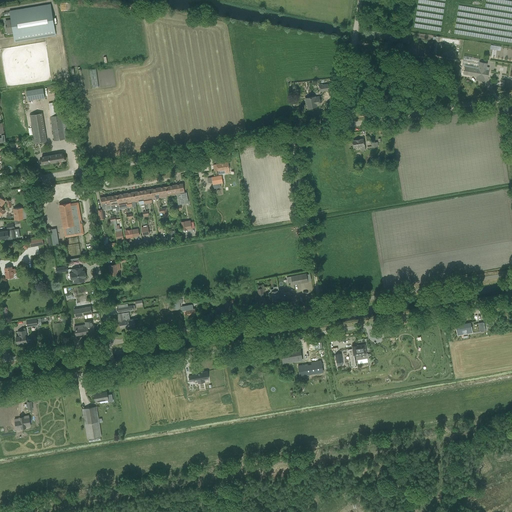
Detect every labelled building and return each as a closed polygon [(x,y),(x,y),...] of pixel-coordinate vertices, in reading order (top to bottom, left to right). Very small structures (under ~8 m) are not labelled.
[(11,20),(6,21),(6,25),(6,27),(7,27),(8,33),(13,32),(15,41),(55,34),(53,22),(50,9),(37,11),(36,6),(23,9),(23,14),(11,16),(11,20)] [(472,68),(465,66),(464,74),(477,76),(476,80),(484,81),(484,78),(487,78),(489,71),(486,70),(487,63),(479,62),(478,69),(475,68),(475,70),(472,69),(472,68)] [(319,92),(323,91),(333,89),(332,83),(318,86),(319,92)] [(319,97),(315,98),(315,96),(305,98),(306,105),(307,104),(308,108),(317,106),(316,104),(320,103),(319,97)] [(59,105),(49,107),(51,117),(61,115),(59,105)] [(41,113),(30,115),(34,144),(46,142),(41,113)] [(51,117),(50,117),(55,140),(69,138),(65,114),(61,115),(51,117)] [(365,150),(365,148),(363,139),(352,141),(353,148),(361,146),(361,151),(365,150)] [(66,160),(65,155),(63,156),(62,153),(42,157),(42,159),(40,160),(41,164),(66,160)] [(217,164),(213,165),(214,172),(218,171),(219,175),(225,174),(227,173),(230,173),(228,162),(225,163),(217,164)] [(212,177),(207,178),(208,183),(212,183),(213,185),(214,189),(221,188),(220,184),(220,183),(223,183),(221,175),(212,177)] [(184,193),(183,184),(174,185),(176,195),(178,205),(185,204),(184,198),(187,197),(186,193),(184,193)] [(166,187),(168,196),(176,195),(174,185),(166,187)] [(158,188),(160,197),(168,196),(166,187),(158,188)] [(150,189),(151,199),(160,197),(158,188),(150,189)] [(142,191),(143,200),(144,204),(152,203),(151,199),(150,189),(142,191)] [(142,191),(134,192),(135,202),(143,200),(142,191)] [(134,192),(125,194),(128,207),(132,207),(131,202),(135,202),(134,192)] [(117,195),(119,207),(123,206),(124,208),(128,207),(125,194),(117,195)] [(114,208),(116,208),(119,207),(117,195),(109,196),(111,208),(111,209),(114,209),(114,208)] [(111,208),(109,196),(101,198),(102,207),(106,207),(106,209),(111,208)] [(65,237),(77,235),(84,234),(82,223),(80,223),(80,220),(81,220),(80,211),(79,209),(78,202),(70,204),(70,203),(60,205),(59,205),(63,227),(65,237)] [(17,208),(13,209),(15,220),(20,220),(24,219),(24,218),(27,218),(26,213),(29,213),(29,208),(23,208),(17,208)] [(192,228),(190,220),(181,222),(183,230),(192,228)] [(53,245),(59,244),(56,228),(50,229),(53,245)] [(123,239),(122,230),(121,228),(117,229),(115,229),(115,231),(117,240),(123,239)] [(16,237),(15,229),(0,231),(0,238),(5,238),(5,240),(13,239),(13,238),(16,237)] [(109,265),(111,275),(118,274),(117,270),(120,269),(119,264),(109,265)] [(12,267),(5,268),(6,278),(13,277),(13,273),(16,273),(15,269),(12,269),(12,267)] [(74,283),(79,282),(84,281),(84,277),(86,277),(85,271),(82,271),(81,267),(72,269),(73,273),(70,273),(71,280),(74,279),(74,283)] [(308,281),(310,280),(309,273),(306,274),(306,273),(291,276),(291,277),(292,282),(293,284),(308,281)] [(270,292),(272,302),(280,300),(279,290),(270,292)] [(279,290),(280,300),(292,298),(290,292),(284,293),(284,290),(279,290)] [(172,301),(173,305),(174,310),(180,309),(179,303),(183,303),(182,299),(179,300),(179,299),(178,300),(172,301)] [(118,308),(117,308),(118,312),(133,310),(132,306),(128,306),(128,303),(118,305),(118,308)] [(195,309),(193,309),(192,305),(183,306),(184,317),(187,316),(196,315),(195,309)] [(84,315),(87,315),(92,314),(91,306),(86,307),(83,308),(84,315)] [(84,315),(83,308),(74,309),(75,317),(84,315)] [(134,319),(128,320),(126,321),(124,313),(118,314),(120,328),(129,326),(135,325),(134,319)] [(31,319),(27,320),(28,327),(32,326),(38,325),(37,322),(41,322),(41,321),(40,319),(40,318),(36,319),(31,319)] [(93,326),(92,321),(85,322),(86,327),(87,329),(86,330),(87,334),(95,332),(94,326),(93,326)] [(458,335),(472,333),(470,323),(471,323),(471,322),(455,325),(456,325),(458,335)] [(86,327),(83,328),(83,325),(74,326),(76,335),(87,334),(86,330),(87,329),(86,327)] [(32,337),(27,338),(26,330),(19,331),(20,336),(16,337),(17,344),(21,343),(21,345),(33,343),(32,337)] [(355,346),(354,346),(352,346),(352,349),(348,350),(351,366),(356,365),(354,356),(366,354),(365,345),(357,346),(355,346)] [(296,361),(296,358),(302,357),(300,351),(281,354),(283,363),(291,362),(291,361),(296,361)] [(307,364),(297,366),(299,376),(303,376),(322,372),(320,361),(310,363),(311,366),(308,366),(307,364)] [(208,379),(207,371),(192,374),(192,376),(188,376),(189,382),(193,381),(193,382),(198,381),(198,383),(204,382),(204,380),(208,379)] [(303,378),(297,379),(300,391),(306,390),(304,383),(303,378)] [(107,395),(107,392),(99,393),(99,392),(94,393),(95,402),(108,400),(108,402),(113,401),(111,394),(107,395)] [(96,406),(82,409),(87,439),(89,439),(100,437),(101,437),(96,406)] [(20,420),(15,421),(16,428),(21,427),(21,429),(26,428),(26,427),(26,425),(30,425),(29,417),(24,418),(24,417),(19,418),(20,420)]
